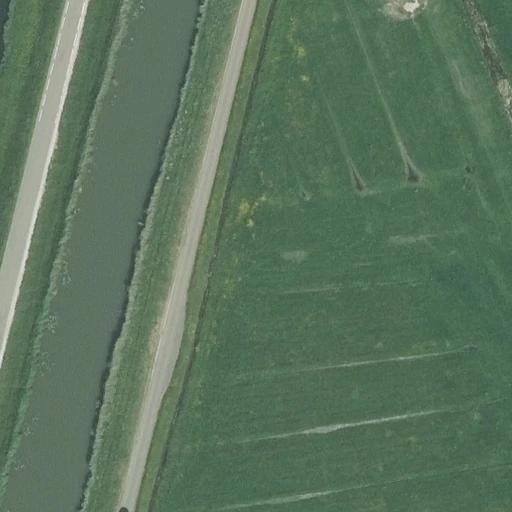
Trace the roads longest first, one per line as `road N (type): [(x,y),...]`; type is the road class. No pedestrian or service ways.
road 1 (unclassified): [(128,511),(253,0)]
road 2 (tertiary): [(0,336),(79,0)]
